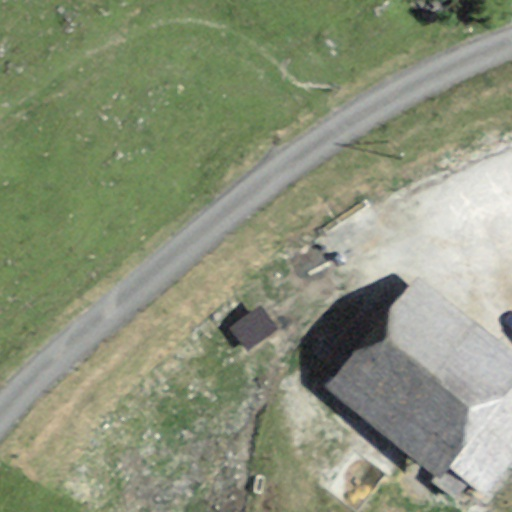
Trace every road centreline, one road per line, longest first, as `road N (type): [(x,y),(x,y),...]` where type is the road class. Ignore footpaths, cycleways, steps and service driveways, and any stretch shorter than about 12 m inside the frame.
road 1 (unclassified): [(511,42),(387,102),(231,204),(112,301),(0,411)]
road 2 (track): [(0,127),(147,34),(191,27),(253,41),(387,102)]
